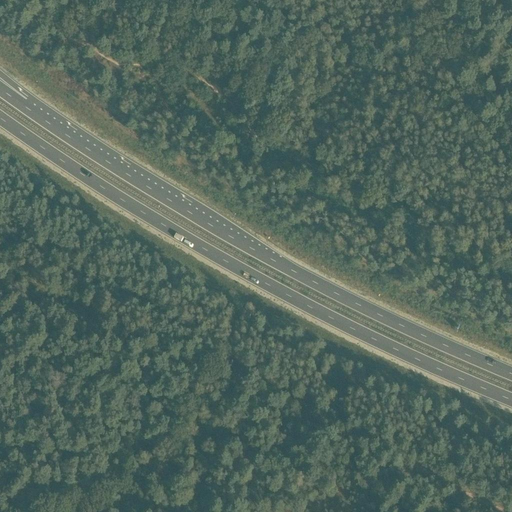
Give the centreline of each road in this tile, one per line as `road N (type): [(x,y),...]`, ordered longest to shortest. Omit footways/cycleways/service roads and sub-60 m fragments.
road 1 (trunk): [(0,118),(269,287),(511,401)]
road 2 (trunk): [(511,373),(281,264),(23,105)]
